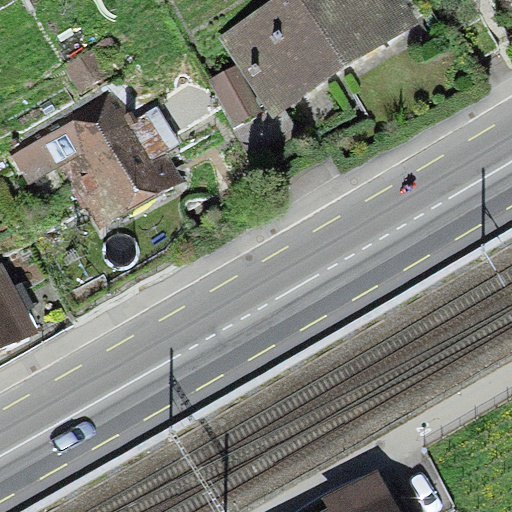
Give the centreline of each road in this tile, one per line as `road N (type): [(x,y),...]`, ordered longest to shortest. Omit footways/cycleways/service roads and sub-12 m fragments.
road 1 (primary): [(511,162),(0,455)]
road 2 (residential): [(511,381),(277,511)]
